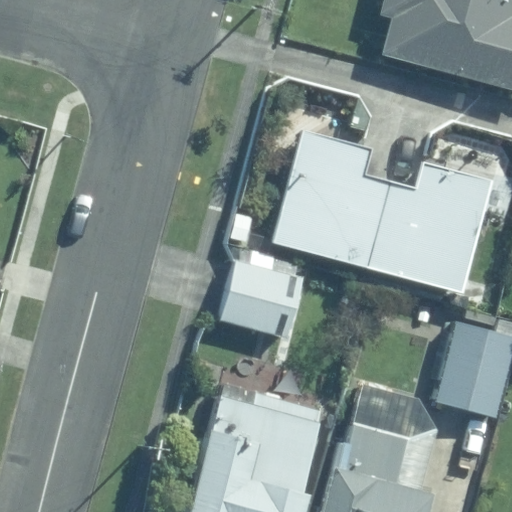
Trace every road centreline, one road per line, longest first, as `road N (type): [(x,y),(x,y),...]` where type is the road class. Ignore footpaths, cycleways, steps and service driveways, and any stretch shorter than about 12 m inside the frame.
road 1 (residential): [(40,511),(159,65)]
road 2 (residential): [(159,65),(0,21)]
